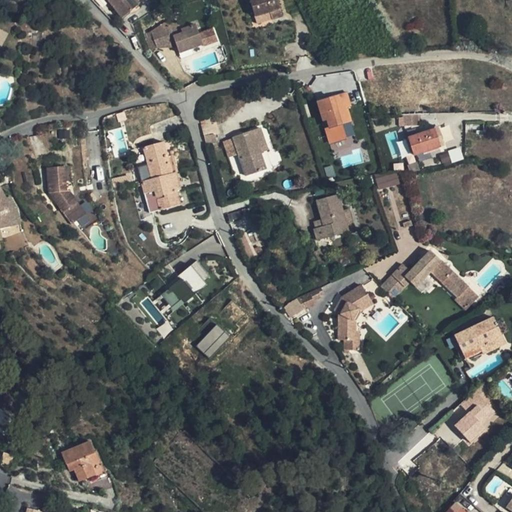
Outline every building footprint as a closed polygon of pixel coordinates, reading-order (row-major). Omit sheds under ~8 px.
[(136,4),(132,0),(108,0),(119,16),(136,4)] [(285,17),(279,0),(251,0),(257,18),(272,13),(274,20),(285,17)] [(176,43),(180,54),(203,45),(196,26),(183,30),(179,22),(170,26),(176,43)] [(168,23),(166,24),(173,43),(176,43),(170,26),(168,23)] [(173,43),(166,24),(152,32),(151,33),(158,48),(173,43)] [(352,107),(347,92),(316,103),(322,123),(327,122),(329,128),(324,130),(329,145),(341,142),(348,141),(344,127),(353,123),(349,109),(352,107)] [(207,124),(202,125),(207,145),(217,142),(216,136),(219,135),(216,123),(211,124),(210,119),(206,119),(207,124)] [(435,128),(436,130),(441,145),(444,143),(439,127),(435,128)] [(267,170),(261,154),(259,148),(267,146),(260,129),(233,138),(247,177),(267,170)] [(511,129),(510,129),(508,138),(505,138),(502,163),(511,163),(511,129)] [(441,145),(436,130),(409,139),(415,156),(441,147),(441,145)] [(145,148),(147,157),(150,170),(147,171),(140,173),(151,214),(181,206),(178,191),(182,190),(173,156),(169,157),(165,143),(145,148)] [(259,148),(261,154),(269,151),(267,146),(259,148)] [(452,162),(464,158),(460,147),(448,151),(452,162)] [(71,188),(69,164),(51,166),(53,191),(58,190),(57,193),(62,200),(60,202),(75,222),(89,211),(74,191),(71,188)] [(377,189),(399,185),(397,172),(375,176),(377,189)] [(1,229),(13,227),(9,212),(3,201),(7,199),(0,187),(0,241),(3,241),(1,229)] [(58,190),(53,191),(60,202),(62,200),(57,193),(58,190)] [(350,232),(339,195),(317,201),(325,227),(314,230),(318,241),(350,232)] [(9,212),(13,227),(21,225),(18,210),(11,197),(7,199),(3,201),(9,212)] [(314,250),(312,251),(319,261),(325,257),(319,249),(315,252),(314,250)] [(468,287),(430,251),(410,272),(403,265),(398,270),(410,282),(415,287),(430,271),(458,298),(468,287)] [(181,281),(161,291),(170,308),(211,286),(198,262),(176,273),(181,281)] [(410,282),(398,270),(393,275),(405,287),(410,282)] [(405,287),(393,275),(381,288),(393,299),(405,287)] [(362,287),(343,299),(338,308),(343,311),(341,316),(339,341),(346,341),(356,342),(356,333),(356,323),(362,313),(374,305),(362,287)] [(319,288),(300,298),(306,310),(314,306),(312,302),(320,299),(319,297),(322,295),(319,288)] [(297,299),(289,304),(297,315),(304,310),(297,299)] [(335,313),(341,316),(343,311),(338,308),(335,313)] [(506,344),(495,318),(455,336),(466,359),(487,349),(488,352),(506,344)] [(196,346),(209,358),(229,335),(215,324),(196,346)] [(360,333),(356,333),(356,342),(346,341),(345,351),(350,351),(360,352),(360,333)] [(484,400),(494,392),(489,387),(485,383),(461,405),(470,414),(462,421),(457,426),(472,443),(486,430),(480,423),(493,410),(484,400)] [(461,405),(453,412),(462,421),(470,414),(461,405)] [(480,423),(486,430),(499,417),(493,410),(480,423)] [(63,454),(68,466),(72,464),(74,471),(79,482),(105,472),(98,453),(96,454),(91,442),(63,454)]
